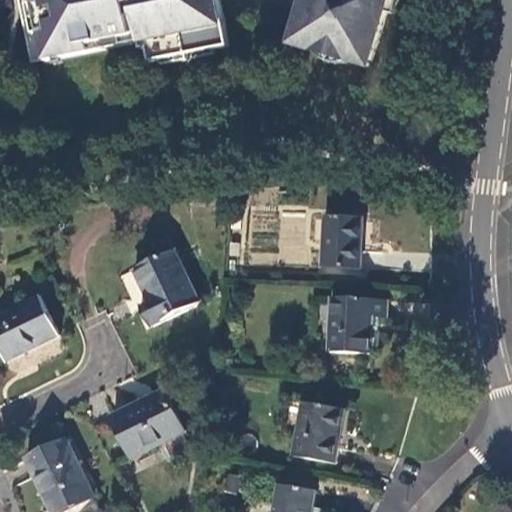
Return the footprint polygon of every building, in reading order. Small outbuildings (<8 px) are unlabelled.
[(122,41),(133,39),(130,19),(125,0),(33,0),(35,5),(43,6),(49,35),(42,36),(48,63),(92,55),(91,47),(105,44),(107,52),(123,49),(122,41)] [(125,0),(130,19),(134,19),(139,46),(141,53),(148,52),(150,65),(227,50),(219,0),(125,0)] [(304,0),(292,47),(312,53),(323,50),(341,57),(345,62),(369,68),(391,0),(304,0)] [(363,220),(326,219),(325,269),(361,270),(363,220)] [(176,251),(137,271),(152,301),(143,305),(154,326),(202,302),(176,251)] [(42,297),(0,317),(0,344),(9,363),(61,338),(42,297)] [(387,301),(332,300),(330,356),(372,357),(373,319),(386,319),(387,301)] [(164,401),(111,427),(132,469),(184,442),(164,401)] [(345,412),(302,406),(295,460),(337,466),(345,412)] [(65,452),(26,471),(41,503),(47,501),(52,511),(85,511),(92,509),(65,452)] [(313,511),(317,493),(280,487),(275,511),(313,511)]
